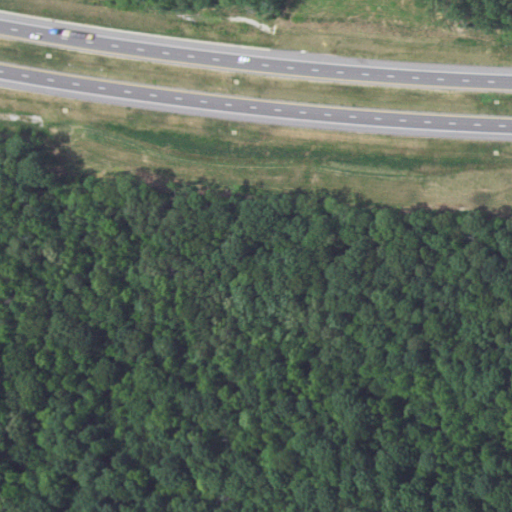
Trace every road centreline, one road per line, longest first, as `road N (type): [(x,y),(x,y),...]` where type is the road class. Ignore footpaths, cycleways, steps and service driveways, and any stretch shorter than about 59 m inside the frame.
road 1 (motorway): [(511,75),(228,55),(0,19)]
road 2 (motorway): [(0,64),(223,98),(511,119)]
